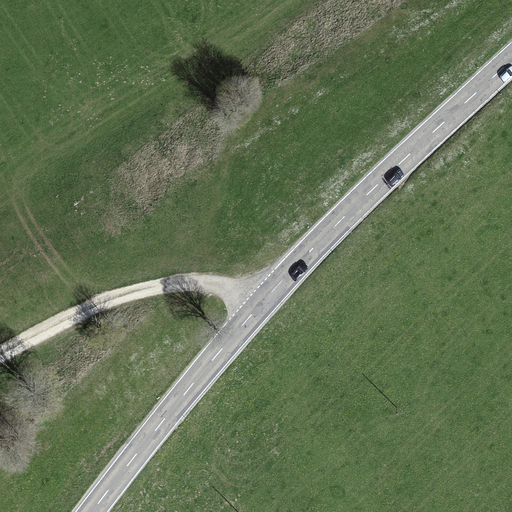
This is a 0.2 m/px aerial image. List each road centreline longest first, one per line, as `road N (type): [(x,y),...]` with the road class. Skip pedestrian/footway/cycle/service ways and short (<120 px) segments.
road 1 (secondary): [(511,59),(262,301)]
road 2 (unclassified): [(262,301),(205,282),(147,288),(0,353)]
road 3 (secondary): [(262,301),(90,511)]
